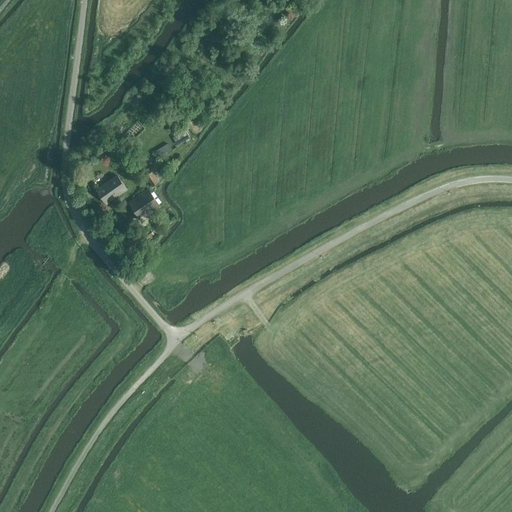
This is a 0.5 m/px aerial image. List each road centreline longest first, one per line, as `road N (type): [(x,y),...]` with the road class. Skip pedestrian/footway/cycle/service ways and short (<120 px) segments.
road 1 (unclassified): [(177,340),(87,239),(65,191),(85,0)]
road 2 (unclassified): [(511,181),(429,193),(177,340)]
road 3 (unclassified): [(177,340),(112,416),(53,511)]
road 4 (track): [(0,383),(87,239)]
